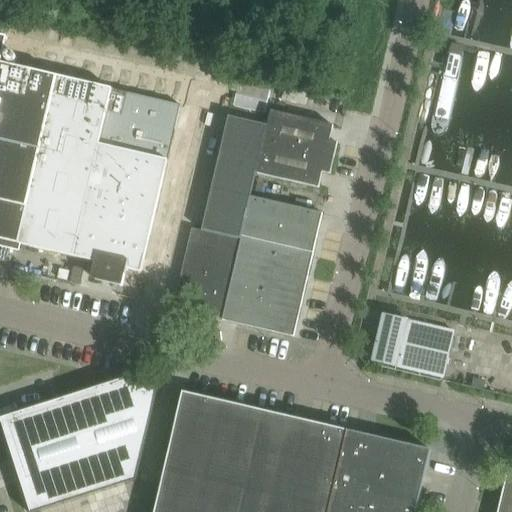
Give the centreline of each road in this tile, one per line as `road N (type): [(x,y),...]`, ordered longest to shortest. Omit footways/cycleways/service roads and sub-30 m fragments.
road 1 (unclassified): [(323,384),(418,0)]
road 2 (unclassified): [(323,384),(0,312)]
road 3 (unclassified): [(480,423),(323,384)]
